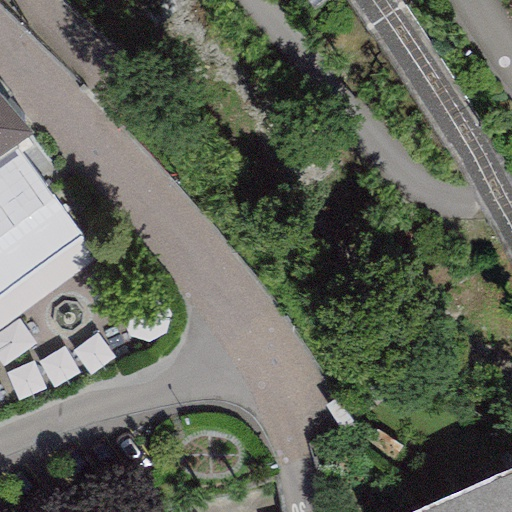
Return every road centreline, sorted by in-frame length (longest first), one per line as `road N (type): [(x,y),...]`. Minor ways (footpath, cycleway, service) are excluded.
road 1 (unclassified): [(511,207),(422,201),(253,0)]
road 2 (residential): [(258,341),(0,444)]
road 3 (residential): [(89,130),(258,341)]
road 4 (residential): [(258,341),(316,511)]
road 5 (unclassified): [(30,0),(113,83),(89,130)]
road 6 (residential): [(0,29),(89,130)]
